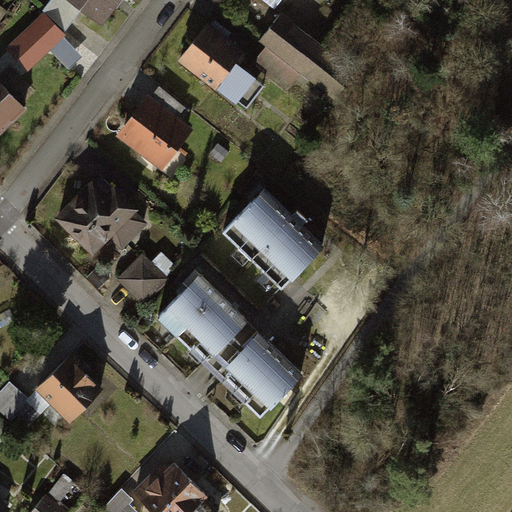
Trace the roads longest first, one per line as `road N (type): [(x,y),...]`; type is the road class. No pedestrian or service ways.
road 1 (residential): [(259,485),(511,139)]
road 2 (secondary): [(0,228),(259,485)]
road 3 (residential): [(166,0),(0,219)]
